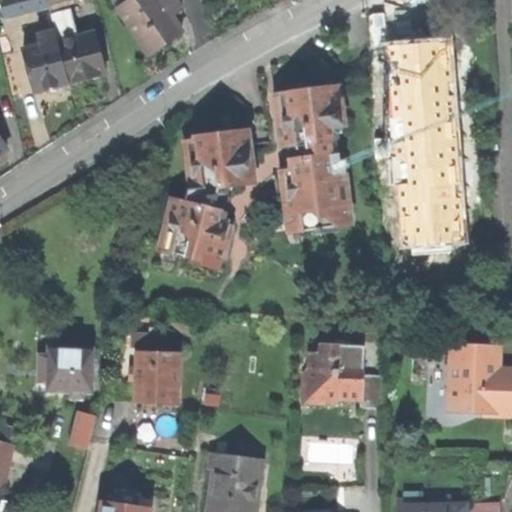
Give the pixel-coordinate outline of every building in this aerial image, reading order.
[(0,0),(6,19),(49,7),(46,0),(0,0)] [(120,0),(115,4),(119,11),(131,2),(129,0),(120,0)] [(165,43),(181,32),(171,17),(180,10),(173,0),(134,0),(131,2),(119,11),(148,54),(165,43)] [(91,78),(106,74),(95,33),(77,38),(70,9),(51,14),(56,33),(69,84),(91,78)] [(50,89),(69,84),(56,33),(39,37),(41,44),(24,48),(35,92),(50,89)] [(426,59),(385,61),(389,109),(413,107),(414,109),(434,108),(434,106),(460,104),(460,95),(461,88),(459,86),(457,57),(426,59)] [(282,94),(278,95),(281,112),(286,117),(282,121),(285,146),(293,145),(295,159),(289,159),(290,170),(284,171),(290,213),(301,212),(303,231),(315,230),(315,235),(339,231),(339,227),(348,226),(341,174),(346,173),(346,163),(340,160),(337,139),(339,139),(337,120),(340,120),(336,86),(313,89),(312,85),(299,86),(288,88),(288,92),(282,93),(282,94)] [(193,264),(218,270),(230,219),(226,217),(227,212),(223,211),(227,195),(229,186),(247,184),(246,178),(251,177),(245,126),(230,127),(219,129),(219,133),(197,136),(198,139),(200,155),(191,165),(194,189),(189,189),(185,202),(175,199),(169,223),(177,235),(173,254),(193,259),(193,264)] [(189,142),(191,165),(200,155),(198,139),(191,140),(191,142),(189,142)] [(336,401),(336,397),(353,398),(354,384),(362,384),(362,398),(361,409),(385,410),(387,376),(369,375),(370,346),(361,345),(349,339),(336,338),(335,346),(335,354),(328,354),(314,353),(313,371),(308,371),(307,399),(321,400),(336,401)] [(72,394),(82,395),(83,389),(92,390),(97,348),(54,343),(53,351),(44,350),(41,375),(50,376),(49,385),(64,387),(72,388),(72,394)] [(502,345),(451,343),(449,412),(511,413),(511,378),(501,378),(501,369),(502,345)] [(179,353),(137,353),(137,368),(137,382),(137,404),(158,404),(179,404),(179,353)] [(129,382),(137,382),(137,368),(129,368),(129,382)] [(353,398),(362,398),(362,384),(354,384),(353,398)] [(74,444),(89,448),(96,419),(81,415),(74,444)] [(0,485),(3,486),(13,446),(0,442),(0,485)] [(263,461),(210,454),(208,469),(213,470),(207,511),(256,511),(258,501),(259,500),(261,489),(261,488),(263,461)] [(113,502),(102,501),(100,511),(151,511),(152,507),(138,506),(140,493),(115,489),(113,502)] [(499,511),(499,501),(472,503),(472,511),(499,511)]
